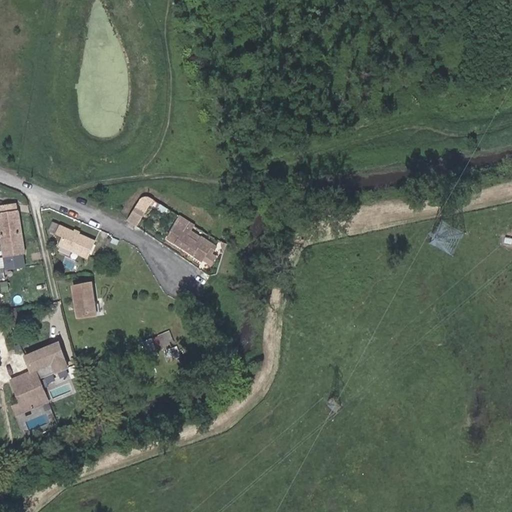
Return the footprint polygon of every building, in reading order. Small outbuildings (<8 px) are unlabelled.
[(6,213),(0,214),(0,228),(4,256),(25,253),(19,212),(17,212),(16,205),(5,207),(6,213)] [(135,208),(127,221),(136,226),(145,213),(135,208)] [(168,239),(203,262),(213,246),(204,240),(205,239),(201,237),(197,243),(183,234),(188,224),(180,218),(168,239)] [(57,227),(51,224),(47,233),(54,236),(57,227)] [(58,247),(87,258),(93,241),(58,227),(55,235),(62,238),(58,247)] [(96,313),(92,284),(73,288),(78,317),(96,313)] [(13,301),(14,309),(24,308),(23,299),(13,301)] [(152,360),(179,349),(171,330),(144,340),(152,360)] [(32,371),(11,380),(20,404),(13,407),(16,415),(69,393),(66,385),(63,377),(72,373),(66,358),(63,342),(61,339),(55,341),(56,345),(26,357),(32,371)] [(25,353),(26,357),(56,345),(55,341),(25,353)] [(63,377),(66,385),(72,382),(72,373),(63,377)]
